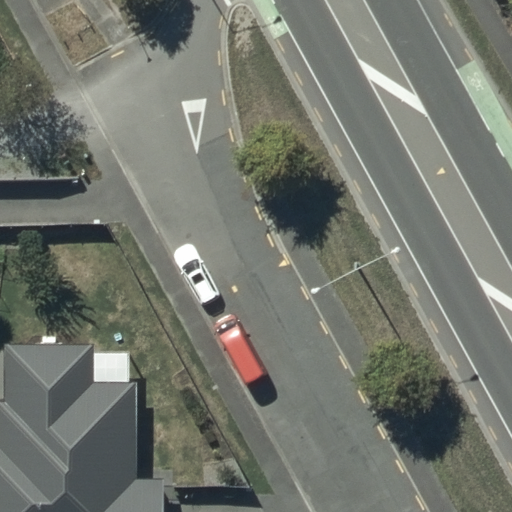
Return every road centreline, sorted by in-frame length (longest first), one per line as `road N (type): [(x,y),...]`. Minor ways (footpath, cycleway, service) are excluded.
road 1 (residential): [(369,511),(146,102),(206,0)]
road 2 (trunk): [(344,0),(511,301)]
